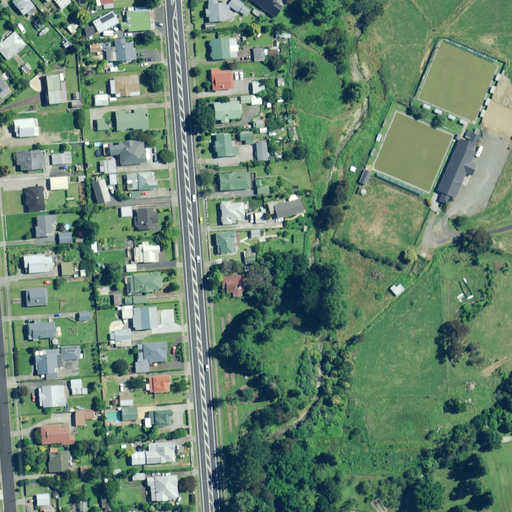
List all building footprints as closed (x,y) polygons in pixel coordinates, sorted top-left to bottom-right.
[(37,10),(28,0),(13,0),(11,2),(23,15),(26,13),(29,16),(37,10)] [(44,0),(47,3),(50,0),(53,0),(62,10),(71,2),(69,0),(44,0)] [(114,8),(113,0),(96,0),(97,5),(104,5),(104,9),(114,8)] [(217,4),(217,0),(207,0),(207,9),(205,9),(205,17),(208,17),(208,22),(226,21),(225,4),(217,4)] [(251,11),(236,0),(231,0),(227,5),(237,12),(238,11),(246,17),(251,11)] [(150,30),(149,10),(130,11),(131,31),(150,30)] [(118,23),(112,11),(92,22),(98,33),(118,23)] [(45,25),(38,18),(33,22),(40,30),(45,25)] [(79,28),(74,21),(66,28),(71,34),(79,28)] [(26,46),(13,32),(0,44),(0,53),(7,61),(16,53),(17,54),(26,46)] [(125,43),(125,39),(114,39),(114,47),(106,48),(106,61),(136,60),(135,48),(130,49),(130,43),(125,43)] [(209,47),(211,47),(211,53),(210,53),(209,58),(237,59),(237,39),(211,39),(211,42),(209,42),(209,47)] [(100,52),(100,44),(89,44),(90,52),(100,52)] [(263,47),(253,47),(253,60),(263,61),(263,47)] [(277,48),(268,48),(268,56),(277,56),(277,48)] [(31,68),(27,63),(21,69),(26,74),(31,68)] [(211,90),(214,90),(214,93),(221,92),(221,90),(233,89),(231,70),(218,71),(218,69),(210,69),(211,90)] [(60,103),(58,75),(45,76),(48,104),(60,103)] [(139,95),(137,76),(113,78),(114,80),(110,81),(111,94),(115,93),(115,97),(139,95)] [(11,93),(0,78),(0,98),(1,100),(11,93)] [(264,84),(251,84),(251,94),(264,94),(264,84)] [(107,105),(107,95),(94,95),(95,106),(107,105)] [(240,104),(251,103),(251,105),(261,105),(261,95),(253,95),(240,95),(240,104)] [(239,119),(238,102),(213,103),(214,120),(219,120),(220,123),(227,122),(227,119),(239,119)] [(148,131),(147,109),(134,110),(134,114),(125,114),(125,111),(115,112),(116,131),(125,130),(125,129),(132,128),(132,130),(142,129),(142,132),(148,131)] [(33,136),(32,119),(13,121),(14,137),(33,136)] [(104,124),(104,119),(97,120),(97,131),(110,130),(110,123),(104,124)] [(56,132),(44,133),(44,142),(56,142),(56,132)] [(252,144),(252,133),(239,133),(239,140),(245,140),(245,144),(252,144)] [(214,141),(215,153),(216,153),(217,157),(238,155),(237,147),(231,148),(230,134),(215,136),(215,141),(214,141)] [(444,200),(469,144),(453,137),(429,194),(444,200)] [(144,140),(118,141),(118,145),(108,145),(108,143),(103,143),(104,156),(119,155),(119,165),(145,164),(144,140)] [(266,142),(256,143),(256,161),(266,160),(266,142)] [(45,169),(44,150),(15,152),(16,165),(20,165),(20,170),(45,169)] [(71,163),(71,152),(63,152),(63,154),(51,155),(52,165),(71,163)] [(115,172),(115,160),(99,161),(100,173),(115,172)] [(370,172),(364,169),(358,182),(365,185),(370,172)] [(153,182),(153,172),(126,174),(127,191),(156,189),(155,182),(153,182)] [(249,188),(248,172),(218,174),(219,191),(249,188)] [(67,189),(67,177),(50,178),(50,190),(67,189)] [(260,179),(255,180),(257,194),(269,193),(268,186),(261,187),(260,179)] [(110,201),(104,180),(91,183),(97,204),(110,201)] [(50,199),(50,191),(46,191),(46,189),(43,189),(43,187),(27,188),(27,192),(25,193),(25,205),(27,204),(27,212),(43,211),(43,199),(50,199)] [(301,212),(298,199),(274,205),(273,201),(267,203),(269,214),(275,213),(276,218),(301,212)] [(229,204),(229,202),(220,202),(221,225),(234,224),(233,221),(240,220),(240,215),(243,215),(243,203),(229,204)] [(132,216),(131,207),(121,207),(121,217),(132,216)] [(153,212),(152,207),(136,208),(137,217),(134,217),(134,226),(137,226),(137,230),(153,229),(153,223),(157,223),(156,212),(153,212)] [(260,209),(261,213),(255,214),(255,223),(265,223),(265,215),(264,209),(260,209)] [(56,222),(55,215),(36,216),(37,226),(35,226),(35,237),(51,236),(51,222),(56,222)] [(71,243),(71,232),(58,233),(59,244),(71,243)] [(235,252),(233,232),(215,233),(217,254),(235,252)] [(127,249),(128,258),(130,258),(131,263),(157,262),(157,253),(158,253),(158,246),(148,247),(147,242),(142,242),(142,245),(138,245),(138,248),(127,249)] [(255,263),(254,251),(243,252),(244,264),(255,263)] [(51,257),(44,257),(44,255),(23,256),(23,268),(28,267),(28,273),(52,272),(51,257)] [(71,263),(61,263),(61,275),(72,275),(71,263)] [(125,284),(126,284),(127,296),(141,295),(141,293),(153,292),(153,290),(161,289),(160,274),(127,276),(124,276),(125,284)] [(242,296),(241,276),(220,277),(221,293),(232,293),(232,297),(242,296)] [(405,289),(400,284),(396,287),(393,284),(389,288),(397,297),(405,289)] [(47,305),(46,288),(25,290),(26,306),(47,305)] [(146,303),(146,296),(125,297),(125,304),(146,303)] [(155,307),(132,309),(132,305),(118,306),(118,310),(122,310),(122,319),(132,318),(133,330),(157,329),(155,307)] [(89,320),(88,312),(79,313),(79,321),(89,320)] [(54,338),(54,335),(54,330),(53,323),(27,324),(28,341),(38,340),(38,339),(54,338)] [(131,346),(130,330),(114,331),(115,341),(110,341),(110,344),(115,344),(115,347),(131,346)] [(137,344),(137,353),(138,359),(136,359),(136,362),(135,362),(135,373),(148,372),(148,362),(166,361),(165,342),(137,344)] [(61,355),(61,360),(80,359),(79,347),(61,348),(61,349),(39,351),(40,356),(35,356),(36,375),(45,374),(46,380),(58,379),(55,356),(61,355)] [(169,382),(168,375),(148,377),(149,384),(146,384),(146,390),(149,389),(149,393),(169,392),(168,382),(169,382)] [(81,389),(80,379),(70,380),(72,395),(87,394),(86,389),(81,389)] [(64,406),(64,386),(38,387),(39,407),(64,406)] [(132,395),(120,395),(120,406),(133,406),(132,395)] [(136,406),(121,408),(123,421),(137,419),(136,406)] [(93,419),(93,410),(75,411),(75,426),(84,426),(84,419),(93,419)] [(171,427),(170,411),(149,411),(149,419),(145,419),(145,427),(171,427)] [(68,436),(67,425),(40,426),(41,444),(61,443),(61,445),(74,444),(74,435),(68,436)] [(130,453),(131,465),(146,464),(175,462),(173,442),(148,444),(148,451),(145,452),(130,453)] [(57,448),(50,448),(50,451),(48,451),(48,472),(68,472),(68,466),(75,466),(75,454),(70,454),(70,451),(57,451),(57,448)] [(90,477),(90,467),(80,467),(80,477),(90,477)] [(177,497),(176,476),(146,478),(147,486),(150,486),(151,501),(173,500),(177,497)] [(112,510),(110,489),(100,490),(102,508),(105,508),(105,511),(112,510)] [(49,493),(36,494),(37,505),(50,504),(49,493)]
